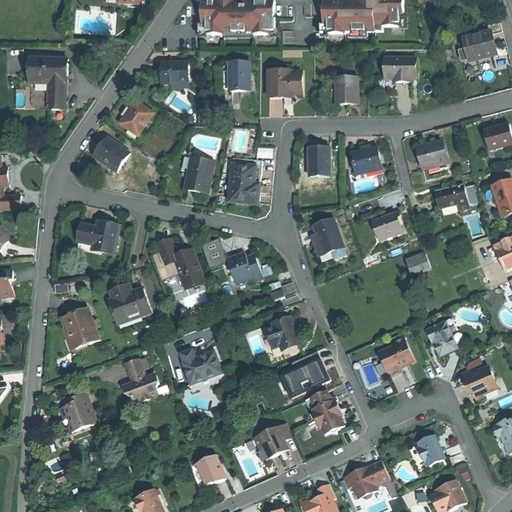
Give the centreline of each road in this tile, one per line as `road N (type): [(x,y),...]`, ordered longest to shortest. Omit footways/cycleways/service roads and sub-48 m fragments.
road 1 (residential): [(19,511),(54,189)]
road 2 (residential): [(511,101),(409,127),(291,134),(281,230)]
road 3 (residential): [(281,230),(54,189)]
road 4 (residential): [(54,189),(177,0)]
road 5 (residential): [(374,425),(434,400),(454,407),(503,508)]
road 6 (residential): [(217,511),(367,441),(374,425)]
